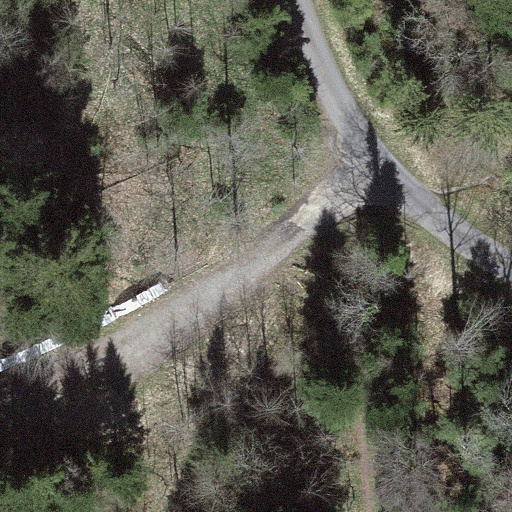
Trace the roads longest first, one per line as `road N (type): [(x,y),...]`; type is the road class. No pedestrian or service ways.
road 1 (track): [(352,121),(290,251),(191,308),(0,377)]
road 2 (unclassified): [(511,238),(457,207),(352,121),(282,0)]
